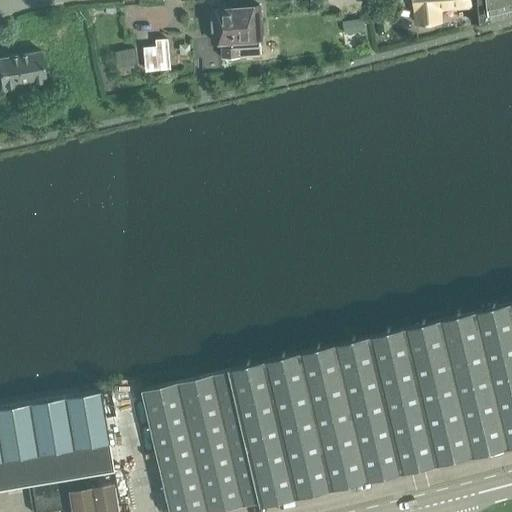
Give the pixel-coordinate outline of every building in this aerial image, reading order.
[(415,0),(418,23),(446,21),(444,15),(440,16),(439,7),(472,4),(474,21),(489,19),(487,0),(415,0)] [(509,9),(507,0),(487,0),(489,14),(509,9)] [(244,5),(232,6),(235,43),(233,43),(234,57),(262,55),(261,38),(262,38),(262,35),(265,35),(264,23),(261,24),(260,4),(256,4),(254,1),(245,2),(244,5)] [(235,43),(232,6),(228,6),(226,3),(218,3),(216,7),(212,7),(214,41),(222,41),(223,57),(234,57),(233,43),(235,43)] [(363,18),(344,21),(346,33),(365,30),(363,18)] [(170,39),(156,41),(157,48),(143,50),(147,70),(174,66),(170,39)] [(137,47),(116,51),(119,66),(139,62),(137,47)] [(8,89),(10,99),(29,96),(27,86),(47,83),(41,50),(0,57),(0,73),(3,90),(8,89)] [(511,301),(143,388),(172,511),(203,511),(511,439),(511,301)] [(100,388),(0,405),(0,486),(31,482),(37,511),(71,506),(72,511),(116,511),(113,483),(98,485),(96,471),(113,468),(100,388)]
